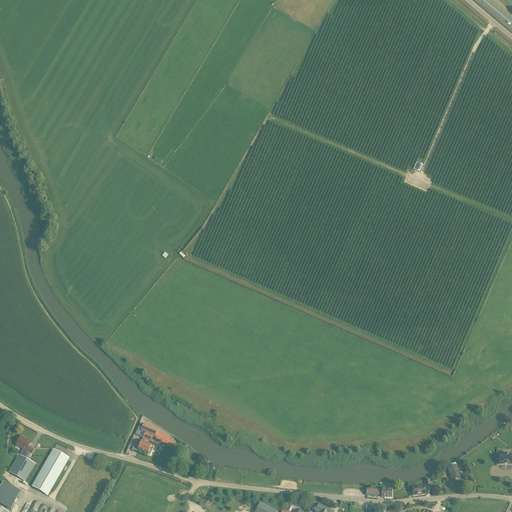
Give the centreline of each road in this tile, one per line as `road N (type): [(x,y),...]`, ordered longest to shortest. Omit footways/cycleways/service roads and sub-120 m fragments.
road 1 (unclassified): [(480,495),(384,503),(219,485),(81,447),(0,404)]
road 2 (track): [(270,117),(511,220)]
road 3 (track): [(493,23),(476,43),(418,180)]
